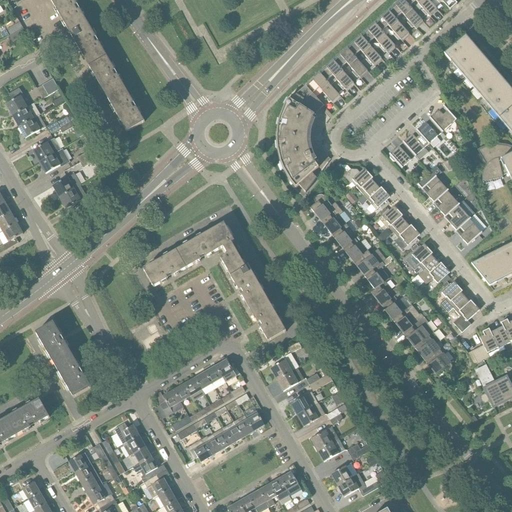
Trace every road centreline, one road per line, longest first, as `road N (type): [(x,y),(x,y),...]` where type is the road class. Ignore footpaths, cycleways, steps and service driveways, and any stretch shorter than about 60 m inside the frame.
road 1 (residential): [(511,508),(231,151)]
road 2 (residential): [(511,298),(490,301),(369,150)]
road 3 (residential): [(330,511),(233,345)]
road 4 (tertiary): [(63,271),(202,147)]
road 5 (tertiary): [(232,118),(353,0)]
road 6 (residential): [(369,150),(351,157),(341,151),(340,126),(422,56)]
road 7 (residential): [(138,399),(63,271)]
road 8 (tertiary): [(207,117),(122,0)]
road 9 (residential): [(203,511),(138,399)]
road 10 (residential): [(63,271),(0,158)]
road 11 (residential): [(422,56),(431,93),(369,150)]
